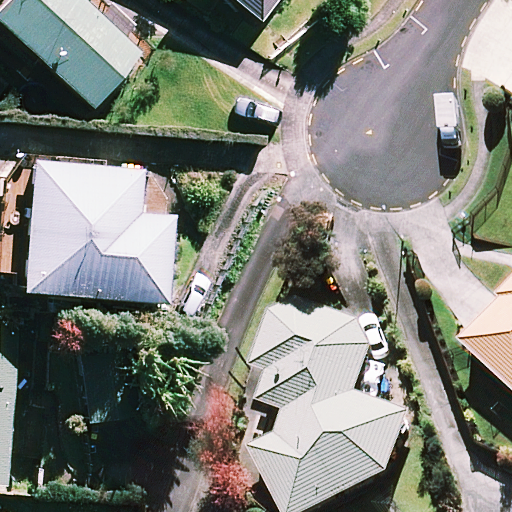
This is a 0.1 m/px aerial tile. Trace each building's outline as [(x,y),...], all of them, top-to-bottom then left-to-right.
[(137,55),(69,0),(1,0),(0,2),(0,42),(88,115),(137,55)] [(275,0),(217,0),(254,28),(275,0)] [(136,174),(14,170),(11,279),(10,303),(165,308),(168,221),(134,220),(136,174)] [(511,297),(462,354),(511,398),(511,297)] [(271,383),(262,413),(288,421),(281,440),(251,455),(280,511),(331,511),(391,481),(411,417),(359,400),(379,334),(277,302),(256,379),(271,383)] [(15,330),(0,329),(0,491),(2,492),(15,330)] [(138,423),(132,346),(77,351),(83,427),(138,423)]
